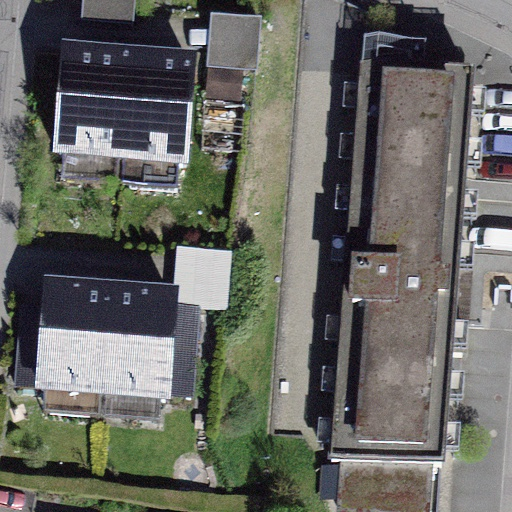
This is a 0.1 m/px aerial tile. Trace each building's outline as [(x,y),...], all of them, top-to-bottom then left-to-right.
[(151,0),(98,0),(98,17),(150,21),(151,0)] [(262,20),(211,16),(207,68),(258,72),(262,20)] [(60,171),(120,176),(132,47),(62,41),(52,152),(62,153),(60,171)] [(201,53),(132,47),(120,176),(177,181),(179,164),(191,165),(201,53)] [(451,473),(478,77),(362,69),(332,461),(342,463),(337,508),(387,511),(428,511),(431,472),(451,473)] [(99,407),(111,279),(52,273),(49,306),(18,303),(11,375),(45,378),(43,401),(99,407)] [(111,279),(99,407),(164,413),(166,392),(181,393),(181,384),(199,386),(208,288),(111,279)]
